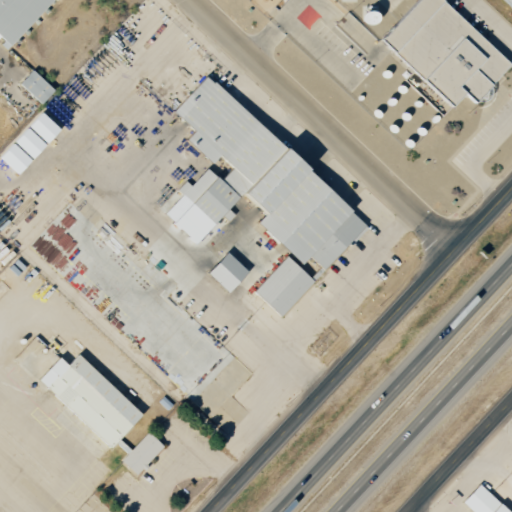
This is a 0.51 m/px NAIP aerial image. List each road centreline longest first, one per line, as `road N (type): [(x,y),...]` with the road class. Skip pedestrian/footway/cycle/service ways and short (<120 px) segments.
road 1 (secondary): [(212,511),(511,188)]
road 2 (residential): [(454,250),(190,0)]
road 3 (motorway): [(511,260),(277,511)]
road 4 (motorway): [(332,511),(511,320)]
road 5 (secondary): [(410,511),(511,403)]
